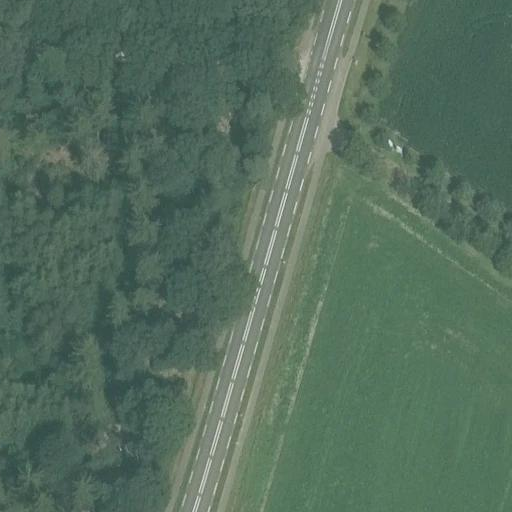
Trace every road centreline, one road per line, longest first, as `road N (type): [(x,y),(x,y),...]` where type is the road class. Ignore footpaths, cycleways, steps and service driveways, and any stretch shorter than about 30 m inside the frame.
road 1 (secondary): [(196,511),(345,0)]
road 2 (track): [(300,59),(0,48)]
